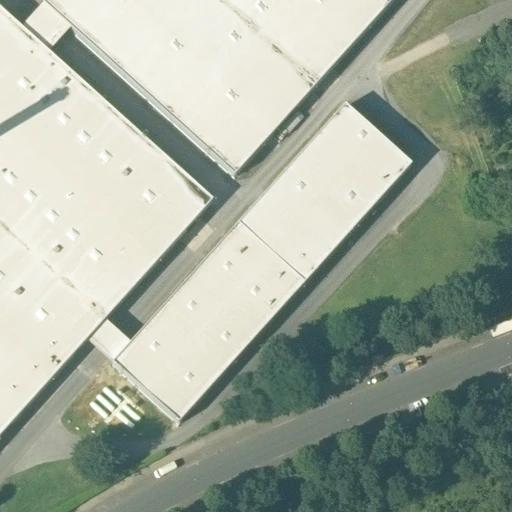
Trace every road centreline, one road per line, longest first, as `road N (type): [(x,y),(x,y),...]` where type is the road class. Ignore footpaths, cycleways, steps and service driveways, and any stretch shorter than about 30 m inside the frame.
road 1 (unclassified): [(511,350),(136,511)]
road 2 (unknown): [(229,204),(27,449)]
road 3 (unknown): [(4,0),(229,204)]
road 4 (unknown): [(365,67),(229,204)]
